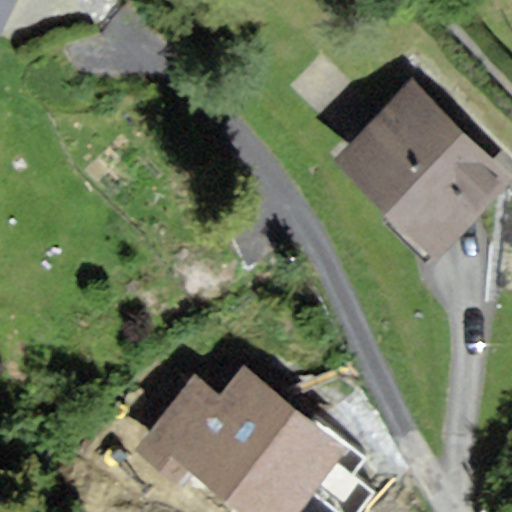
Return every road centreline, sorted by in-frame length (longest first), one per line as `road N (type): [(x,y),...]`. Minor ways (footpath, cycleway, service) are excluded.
road 1 (track): [(110,9),(296,199),(443,511)]
road 2 (track): [(471,256),(458,490),(440,505)]
